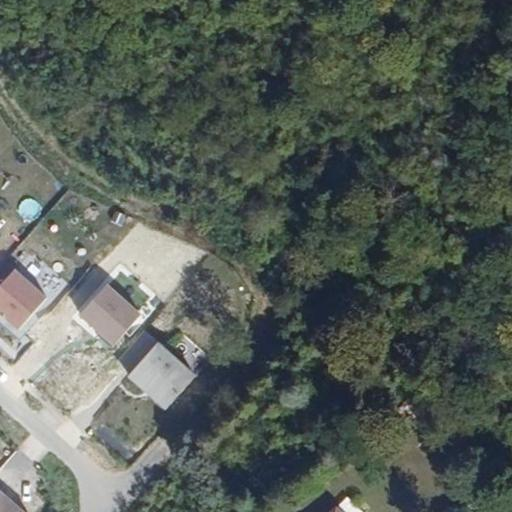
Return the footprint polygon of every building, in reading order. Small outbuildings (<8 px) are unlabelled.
[(0,285),(0,314),(19,331),(49,297),(15,268),(0,285)] [(105,285),(78,317),(113,347),(141,315),(105,285)] [(143,329),(113,365),(167,411),(198,375),(143,329)] [(391,396),(391,386),(367,386),(367,396),(391,396)] [(380,416),(375,408),(362,417),(367,424),(380,416)] [(0,511),(20,511),(0,495),(0,511)]
